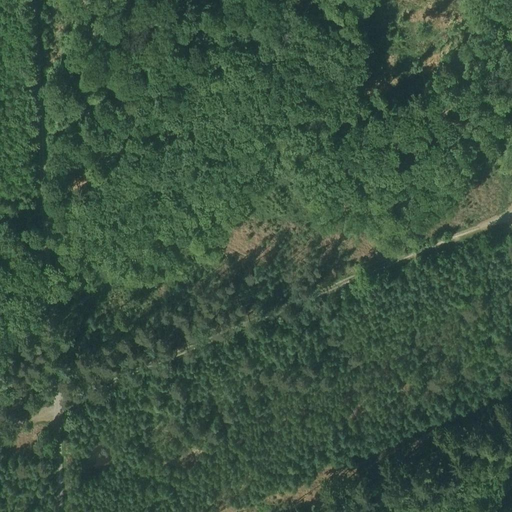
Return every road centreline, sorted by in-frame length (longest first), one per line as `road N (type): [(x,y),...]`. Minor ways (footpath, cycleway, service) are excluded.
road 1 (track): [(511,207),(374,280),(47,412)]
road 2 (track): [(47,412),(34,0)]
